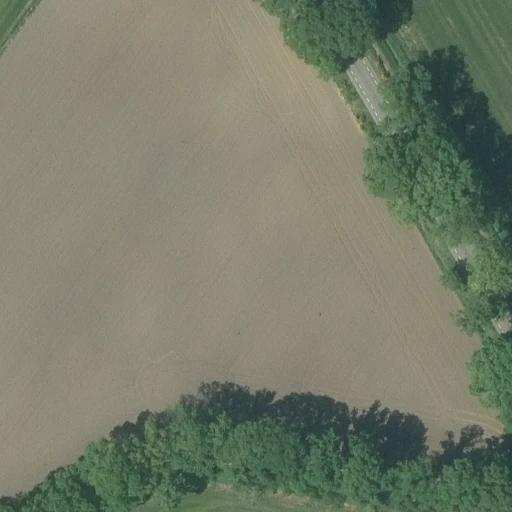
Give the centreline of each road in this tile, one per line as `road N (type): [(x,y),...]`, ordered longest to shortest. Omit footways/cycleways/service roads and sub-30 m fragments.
road 1 (secondary): [(511,343),(312,0)]
road 2 (track): [(96,511),(146,478),(189,464),(476,511)]
